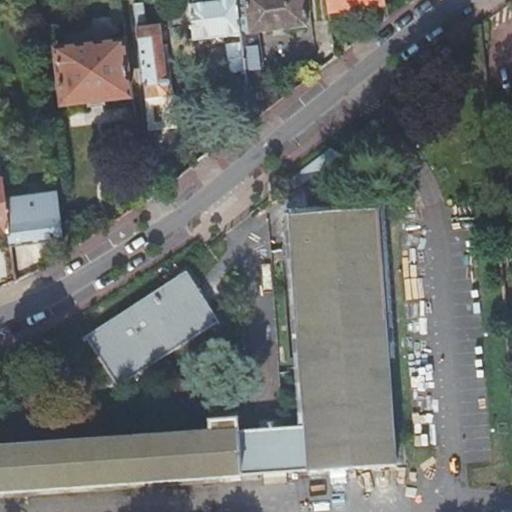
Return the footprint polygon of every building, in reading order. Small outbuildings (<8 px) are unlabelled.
[(237,0),(221,0),(222,4),(191,8),(195,42),(242,37),(237,0)] [(237,0),(242,37),(252,124),(276,105),(273,82),(262,83),(260,71),(265,71),(262,48),(258,48),(256,35),(307,29),(303,0),(237,0)] [(327,0),(330,16),(359,11),(357,0),(327,0)] [(357,0),(359,11),(387,7),(386,0),(357,0)] [(143,4),(134,5),(146,100),(175,96),(169,48),(164,48),(161,28),(146,30),(143,4)] [(123,45),(56,53),(63,107),(129,99),(123,45)] [(11,158),(0,158),(0,162),(3,182),(4,194),(15,192),(11,158)] [(3,182),(0,182),(0,235),(9,234),(8,225),(4,194),(3,182)] [(277,432),(238,435),(241,477),(310,474),(316,478),(398,471),(383,210),(309,215),(289,216),(305,431),(277,432)] [(65,242),(62,218),(8,225),(9,234),(11,248),(29,246),(65,242)] [(118,390),(157,364),(167,358),(219,324),(206,302),(205,303),(186,274),(85,339),(86,341),(87,341),(117,387),(117,388),(118,390)] [(157,364),(202,435),(210,435),(209,426),(208,426),(209,424),(167,358),(157,364)] [(0,495),(241,479),(241,477),(238,435),(237,422),(209,424),(208,426),(209,426),(210,435),(202,435),(0,449),(0,495)]
